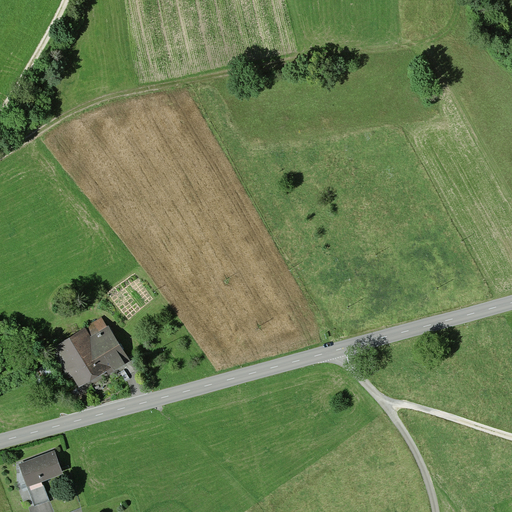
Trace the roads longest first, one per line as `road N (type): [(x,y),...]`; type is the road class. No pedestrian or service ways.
road 1 (track): [(0,155),(111,95),(409,45)]
road 2 (tertiary): [(0,440),(338,348)]
road 3 (residential): [(338,348),(419,456),(436,511)]
road 4 (tertiary): [(338,348),(511,300)]
road 5 (track): [(0,116),(65,0)]
road 6 (track): [(511,436),(384,403)]
